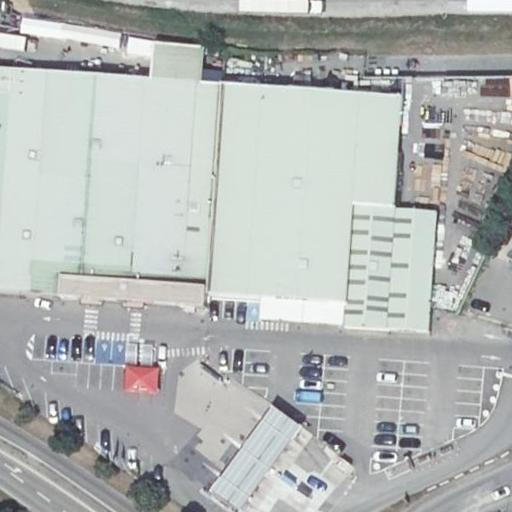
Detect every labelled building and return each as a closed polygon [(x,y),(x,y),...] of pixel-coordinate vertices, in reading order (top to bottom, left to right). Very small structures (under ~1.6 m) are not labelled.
[(65,280),(211,287),(224,86),(203,85),(205,46),(156,43),(155,82),(13,72),(0,71),(0,294),(64,302),(65,280)] [(392,334),(400,208),(360,206),(367,95),(224,86),(211,287),(210,296),(262,299),(300,302),(346,305),(344,331),(392,334)] [(360,206),(400,208),(404,97),(367,95),(360,206)] [(400,208),(392,334),(432,333),(438,213),(400,208)] [(210,296),(211,287),(65,280),(64,302),(210,309),(210,296)] [(260,325),(344,331),(346,305),(300,302),(262,299),(260,325)] [(114,366),(114,392),(159,393),(159,367),(114,366)] [(299,423),(272,404),(251,433),(211,490),(237,509),(278,452),(299,423)]
